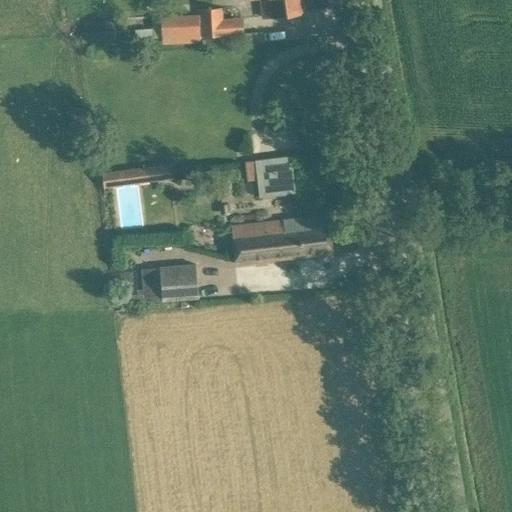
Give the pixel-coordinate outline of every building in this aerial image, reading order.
[(260,0),(263,17),(284,14),(304,11),(302,0),(260,0)] [(152,38),(223,35),(222,6),(196,7),(197,15),(151,17),(152,38)] [(87,56),(87,64),(110,63),(110,55),(87,56)] [(257,158),(260,194),(295,191),(291,155),(257,158)] [(104,187),(140,182),(173,178),(171,162),(138,166),(138,168),(101,172),(104,187)] [(236,264),(313,255),(332,253),(328,215),(232,226),(236,264)] [(135,269),(135,262),(120,263),(121,271),(135,269)] [(125,303),(198,297),(195,262),(142,268),(142,288),(124,290),(125,303)]
